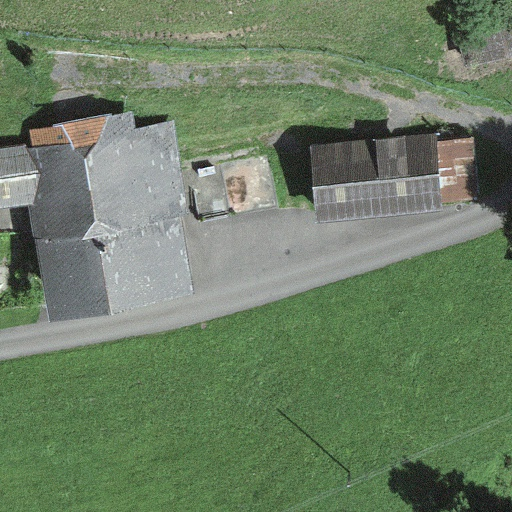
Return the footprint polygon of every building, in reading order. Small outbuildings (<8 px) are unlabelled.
[(511,37),(508,19),(457,30),(464,66),(511,56),(511,37)] [(90,48),(2,43),(0,79),(0,85),(87,90),(90,48)] [(175,115),(0,142),(0,208),(33,203),(51,316),(204,292),(175,115)] [(438,134),(313,144),(319,214),(444,203),(438,134)] [(487,331),(467,337),(473,359),(493,354),(487,331)]
